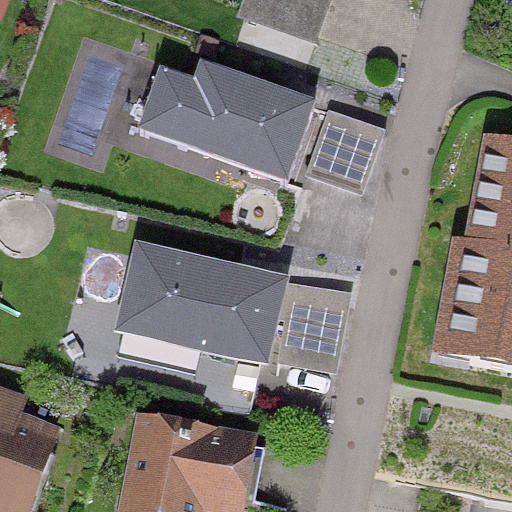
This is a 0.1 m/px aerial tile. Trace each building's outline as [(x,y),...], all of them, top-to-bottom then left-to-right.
[(242,0),(237,16),(317,43),(331,0),(242,0)] [(317,98),(201,57),(194,77),(160,65),(138,127),(288,180),(317,98)] [(386,129),(329,109),(306,173),(363,194),(386,129)] [(511,138),(484,134),(465,237),(454,235),(432,351),(511,365),(511,138)] [(290,275),(136,240),(115,331),(122,332),(202,351),(269,366),(270,360),(288,282),(290,275)] [(288,282),(270,360),(336,372),(353,292),(288,282)] [(196,374),(202,351),(122,332),(117,356),(196,374)] [(0,511),(30,511),(61,426),(23,412),(28,398),(0,388),(0,511)] [(258,434),(135,412),(117,511),(203,511),(203,510),(212,511),(243,511),(244,509),(255,446),(258,434)] [(265,448),(255,446),(244,509),(254,511),(265,448)]
